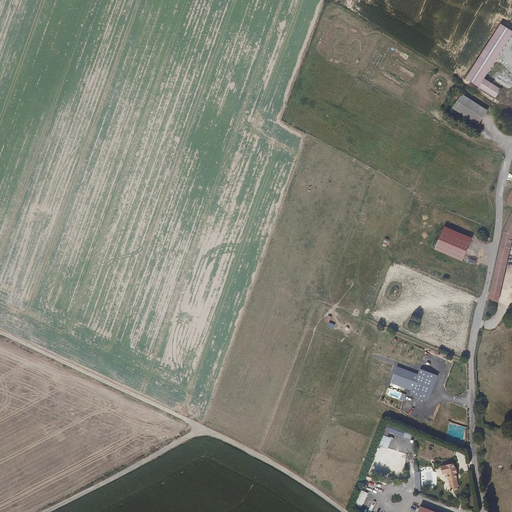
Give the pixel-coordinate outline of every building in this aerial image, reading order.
[(500,89),(484,78),(510,37),(511,33),(511,31),(500,24),(498,27),(465,79),(494,98),(500,89)] [(452,86),(447,71),(428,77),(434,96),(449,92),(447,88),(452,86)] [(487,111),(461,94),(452,109),(478,126),(487,111)] [(511,237),(511,214),(503,234),(492,278),(487,301),(495,304),(497,298),(511,237)] [(472,238),(444,227),(434,250),(462,261),(472,238)] [(439,375),(420,368),(418,374),(397,367),(391,384),(412,391),(410,396),(430,403),(439,375)] [(386,424),(383,435),(388,437),(389,433),(411,439),(413,432),(386,424)] [(388,450),(392,439),(382,435),(377,446),(388,450)] [(454,464),(440,466),(442,474),(447,474),(450,490),(458,489),(454,464)] [(376,475),(391,477),(392,472),(377,469),(376,475)] [(362,509),(368,493),(362,491),(356,507),(362,509)]
